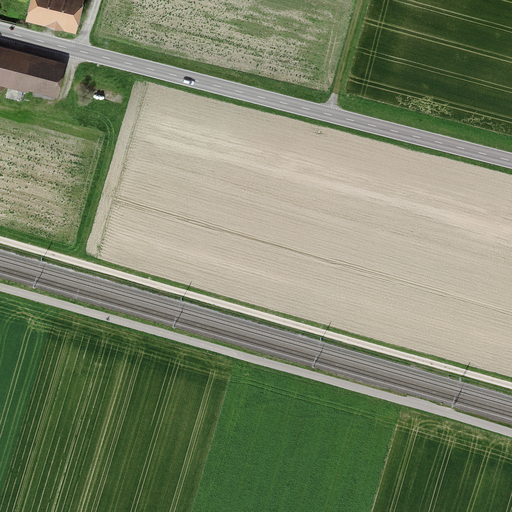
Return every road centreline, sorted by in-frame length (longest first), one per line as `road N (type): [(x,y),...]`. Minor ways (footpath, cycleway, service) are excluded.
road 1 (unclassified): [(511,435),(0,290)]
road 2 (track): [(0,244),(511,388)]
road 3 (primary): [(0,30),(511,161)]
